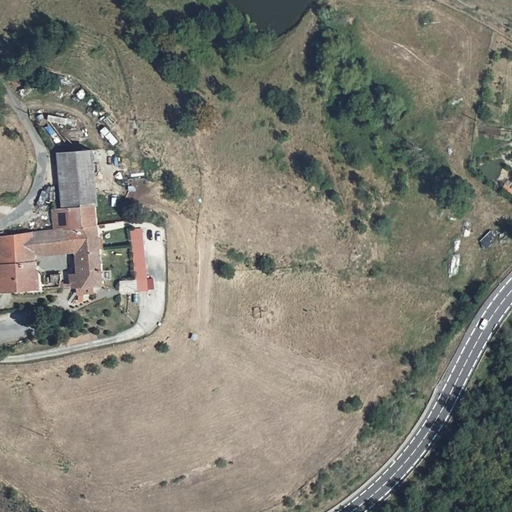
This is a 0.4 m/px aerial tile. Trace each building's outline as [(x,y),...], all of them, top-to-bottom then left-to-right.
[(65,153),(68,207),(68,208),(69,229),(76,228),(96,226),(117,225),(117,213),(96,214),(91,152),(65,153)] [(68,208),(51,212),(52,230),(69,229),(68,208)] [(100,275),(96,226),(76,228),(78,249),(80,274),(67,275),(68,286),(106,284),(105,275),(100,275)] [(78,249),(76,228),(69,229),(52,230),(33,232),(35,253),(78,249)] [(36,274),(35,253),(33,232),(0,234),(0,290),(59,287),(57,273),(36,274)] [(135,282),(106,284),(106,292),(136,292),(135,282)]
